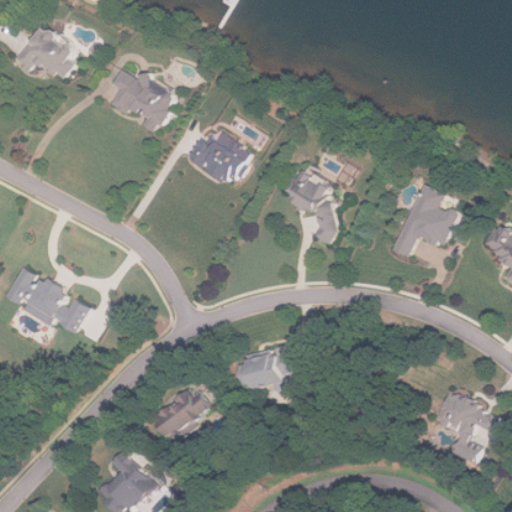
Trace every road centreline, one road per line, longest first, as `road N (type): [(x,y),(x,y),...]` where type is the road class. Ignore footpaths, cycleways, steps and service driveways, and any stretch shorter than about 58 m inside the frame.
road 1 (residential): [(1,511),(142,364),(193,326),(236,311),(313,295),(395,302),(462,326),(511,361)]
road 2 (residential): [(193,326),(165,272),(132,236),(0,165)]
road 3 (residential): [(457,511),(383,479),(314,488),(272,511)]
